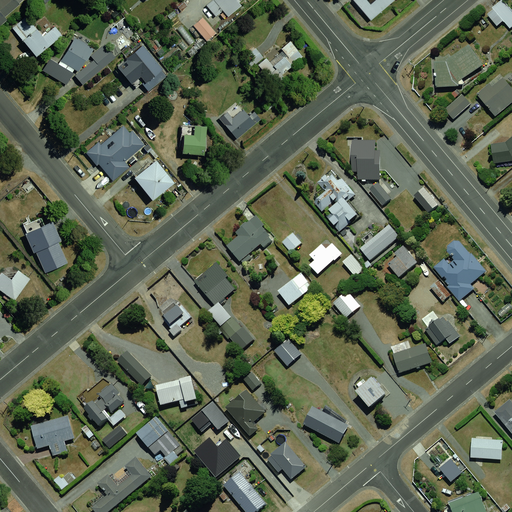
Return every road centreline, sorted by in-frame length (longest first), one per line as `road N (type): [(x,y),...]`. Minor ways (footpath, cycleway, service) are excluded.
road 1 (residential): [(135,266),(367,73)]
road 2 (residential): [(367,73),(511,246)]
road 3 (residential): [(135,266),(0,104)]
road 4 (residential): [(373,462),(511,346)]
road 5 (residential): [(0,379),(135,266)]
